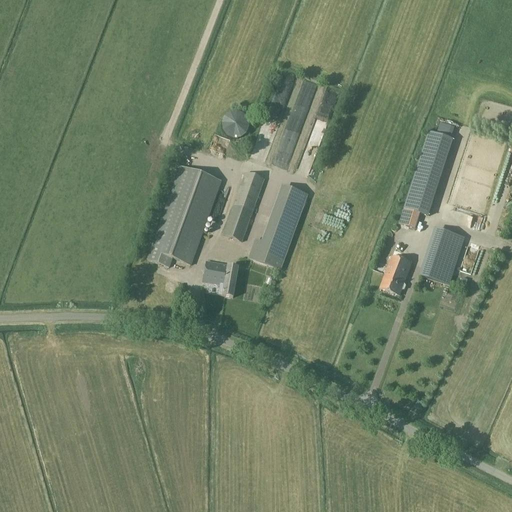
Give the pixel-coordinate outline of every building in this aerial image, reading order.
[(227,120),(224,127),(224,131),(225,135),(230,140),(236,143),(243,142),(249,138),(251,131),(250,124),(247,118),(239,116),(232,116),(227,120)] [(440,124),(437,136),(449,140),(453,128),(440,124)] [(190,267),(220,183),(180,168),(147,261),(169,269),(172,260),(190,267)] [(222,236),(241,243),(264,181),(245,174),(222,236)] [(249,261),(279,272),(306,197),(284,188),(263,244),(256,241),(249,261)] [(422,277),(448,286),(463,239),(437,230),(422,277)] [(395,250),(392,257),(380,289),(400,297),(402,291),(404,290),(406,286),(404,285),(412,264),(406,262),(409,255),(395,250)] [(222,296),(221,297),(232,299),(237,269),(227,267),(206,263),(202,283),(219,286),(218,295),(222,296)]
